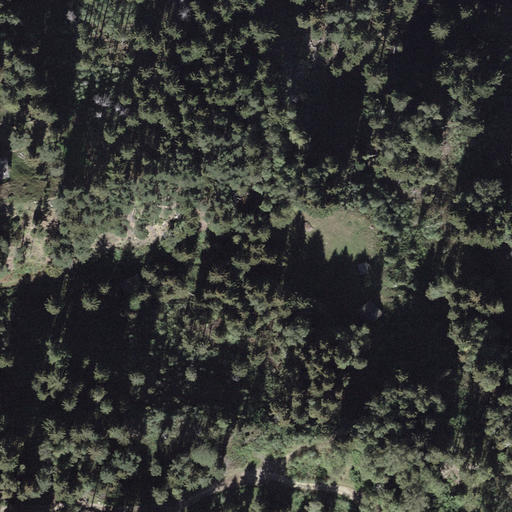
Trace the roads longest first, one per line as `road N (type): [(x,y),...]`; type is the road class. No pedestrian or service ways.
road 1 (track): [(0,223),(33,279),(119,269),(182,249),(300,278),(370,279),(409,289),(433,322),(441,365),(511,461)]
road 2 (track): [(28,511),(225,494),(292,478),(371,501),(381,511)]
